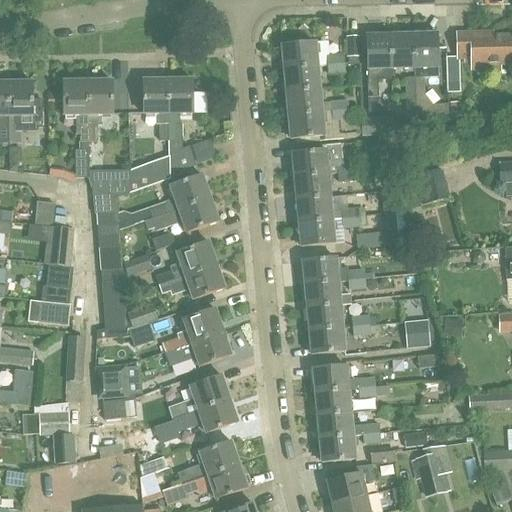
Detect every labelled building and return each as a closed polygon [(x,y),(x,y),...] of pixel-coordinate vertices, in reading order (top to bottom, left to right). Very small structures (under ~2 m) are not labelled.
[(458,34),(459,59),(466,59),(466,64),(473,64),(473,71),(491,70),(491,66),(511,64),(511,36),(485,38),(485,33),(458,34)] [(415,35),(392,36),(393,70),(416,69),(415,35)] [(415,35),(416,69),(439,69),(439,35),(415,35)] [(393,70),(392,36),(369,37),(370,70),(393,70)] [(347,59),(359,58),(358,37),(347,38),(347,59)] [(327,66),(345,64),(344,55),(326,57),(317,58),(315,43),(282,46),(284,70),(318,67),(327,66)] [(461,92),(459,59),(446,58),(447,93),(461,92)] [(346,74),(345,64),(327,66),(328,75),(346,74)] [(320,90),(318,67),(284,70),(286,93),(320,90)] [(415,79),(416,97),(425,97),(424,78),(415,79)] [(378,98),(378,79),(367,80),(368,98),(378,98)] [(416,97),(415,79),(405,79),(406,97),(416,97)] [(168,81),(170,141),(178,141),(178,125),(179,125),(179,115),(194,114),(193,80),(168,81)] [(170,141),(168,81),(144,81),(144,115),(158,115),(158,125),(161,125),(161,141),(170,141)] [(9,127),(8,83),(0,82),(0,127),(1,127),(1,144),(9,144),(9,127)] [(90,143),(89,82),(64,82),(64,116),(77,116),(77,135),(81,135),(81,143),(90,143)] [(89,82),(90,143),(99,142),(99,126),(101,126),(101,116),(113,115),(113,82),(89,82)] [(33,83),(8,83),(9,127),(9,144),(18,144),(18,129),(43,129),(43,101),(34,101),(33,83)] [(322,114),(320,90),(286,93),(288,117),(322,114)] [(331,113),(349,111),(348,101),(330,103),(331,113)] [(451,113),(461,113),(460,103),(450,103),(451,113)] [(349,111),(331,113),(332,122),(350,120),(349,111)] [(324,137),(322,114),(288,117),(290,140),(324,137)] [(362,137),(392,136),(391,117),(361,119),(362,137)] [(386,167),(384,155),(386,155),(385,141),(364,143),(366,158),(375,156),(376,168),(386,167)] [(169,160),(170,160),(172,160),(176,174),(196,166),(190,147),(169,154),(169,157),(169,160)] [(77,178),(76,179),(91,178),(90,150),(76,151),(77,178)] [(295,178),(329,174),(327,151),(293,154),(295,178)] [(169,157),(145,166),(152,186),(169,180),(169,160),(169,157)] [(337,174),(355,172),(354,163),(336,165),(337,174)] [(511,165),(500,166),(501,185),(506,185),(507,199),(511,199),(511,165)] [(442,170),(416,178),(418,185),(421,201),(423,206),(450,199),(442,170)] [(76,179),(77,178),(64,172),(50,171),(49,176),(60,177),(75,182),(76,179)] [(356,182),(355,172),(337,174),(338,184),(356,182)] [(329,174),(295,178),(298,201),(331,198),(329,174)] [(179,211),(211,199),(202,176),(171,187),(179,211)] [(96,215),(97,215),(119,213),(118,197),(94,189),(96,215)] [(333,212),(331,198),(298,201),(300,224),(334,221),(341,220),(359,219),(365,218),(381,216),(380,208),(358,210),(341,211),(340,211),(333,212)] [(211,199),(179,211),(146,223),(149,231),(157,228),(172,223),(173,226),(184,223),(188,234),(219,222),(211,199)] [(38,204),(37,225),(53,226),(55,205),(38,204)] [(0,222),(12,223),(13,213),(0,211),(0,222)] [(119,213),(97,215),(98,227),(120,225),(119,213)] [(359,219),(341,220),(342,230),(360,227),(366,227),(365,218),(359,219)] [(334,221),(300,224),(302,248),(336,245),(334,221)] [(0,234),(11,235),(12,223),(0,222),(0,234)] [(120,225),(98,227),(99,238),(121,236),(120,225)] [(156,252),(176,246),(171,234),(152,241),(156,252)] [(122,248),(121,236),(99,238),(100,250),(122,248)] [(186,278),(218,266),(209,243),(177,254),(181,264),(170,268),(172,272),(157,278),(160,287),(177,281),(177,282),(182,280),(181,278),(186,276),(186,278)] [(122,259),(122,248),(100,250),(101,261),(122,259)] [(397,261),(410,259),(410,248),(396,249),(397,261)] [(126,264),(130,277),(151,270),(146,257),(126,264)] [(123,265),(122,259),(101,261),(102,272),(123,270),(123,265)] [(338,282),(366,280),(374,279),(373,275),(371,275),(365,276),(365,271),(349,272),(348,269),(337,270),(336,259),(302,262),(304,286),(338,282)] [(226,289),(218,266),(186,278),(186,276),(181,278),(182,280),(177,282),(177,281),(160,287),(161,288),(163,294),(170,291),(172,296),(190,290),(194,301),(226,289)] [(123,270),(102,272),(103,284),(124,282),(123,270)] [(411,287),(411,279),(388,278),(387,288),(400,288),(400,302),(431,303),(431,288),(411,287)] [(348,282),(349,291),(366,290),(365,280),(348,282)] [(124,282),(103,284),(103,295),(125,293),(124,282)] [(340,306),(340,307),(351,306),(350,295),(339,296),(338,287),(338,282),(304,286),(307,309),(340,306)] [(44,288),(42,303),(69,306),(71,290),(48,288),(44,288)] [(126,305),(125,297),(125,293),(103,295),(104,306),(126,305)] [(69,306),(42,303),(41,303),(39,325),(68,328),(70,306),(69,306)] [(126,305),(104,306),(105,318),(127,316),(126,305)] [(133,330),(150,324),(158,321),(153,306),(128,315),(133,330)] [(340,306),(307,309),(309,333),(342,329),(340,307),(340,306)] [(192,345),(224,334),(215,309),(183,321),(187,331),(177,335),(179,339),(162,345),(166,354),(183,348),(184,349),(188,348),(187,345),(191,344),(192,345)] [(499,334),(511,333),(511,315),(498,316),(499,334)] [(127,316),(105,318),(106,329),(108,329),(116,329),(128,328),(127,316)] [(351,319),(352,328),(370,327),(369,317),(351,319)] [(430,347),(427,322),(405,324),(408,349),(430,347)] [(150,325),(150,324),(133,330),(128,332),(128,328),(116,329),(117,339),(131,337),(135,349),(156,341),(150,325)] [(371,336),(370,327),(352,328),(353,337),(371,336)] [(97,332),(96,341),(109,340),(108,329),(106,329),(97,332)] [(345,353),(342,329),(309,333),(311,356),(345,353)] [(183,348),(166,354),(169,362),(195,353),(200,368),(232,356),(224,334),(192,345),(191,344),(187,345),(188,348),(184,349),(183,348)] [(85,339),(68,338),(66,382),(82,383),(85,339)] [(0,363),(34,367),(35,358),(0,354),(0,363)] [(439,367),(438,355),(417,357),(418,369),(439,367)] [(358,390),(376,388),(375,379),(357,380),(357,381),(348,382),(347,367),(313,370),(315,393),(349,390),(349,391),(353,391),(353,389),(358,389),(358,390)] [(126,396),(124,369),(97,371),(99,398),(126,396)] [(38,391),(38,371),(22,371),(21,391),(38,391)] [(199,412),(231,400),(223,376),(190,388),(195,401),(169,410),(172,418),(173,421),(189,415),(189,416),(195,414),(194,412),(198,411),(199,412)] [(377,397),(376,388),(358,390),(359,399),(377,397)] [(349,390),(315,393),(317,417),(351,414),(349,391),(349,390)] [(0,405),(17,407),(19,393),(0,391),(0,405)] [(150,408),(167,407),(167,391),(149,392),(150,408)] [(472,411),(511,409),(511,395),(472,397),(472,411)] [(239,423),(231,400),(199,412),(198,411),(194,412),(195,414),(189,416),(189,415),(173,421),(176,430),(202,421),(206,434),(239,423)] [(106,421),(110,421),(138,418),(137,402),(105,405),(106,415),(106,421)] [(35,416),(42,417),(42,436),(70,435),(69,416),(69,404),(34,408),(35,416)] [(353,437),(351,414),(317,417),(319,440),(353,437)] [(362,437),(380,435),(379,425),(361,427),(362,437)] [(405,450),(427,447),(425,433),(404,436),(405,450)] [(380,435),(362,437),(363,445),(381,443),(380,435)] [(75,464),(74,436),(54,437),(55,465),(75,464)] [(355,461),(353,437),(319,440),(321,464),(355,461)] [(208,477),(240,465),(232,442),(200,453),(204,465),(194,469),(195,471),(180,476),(183,485),(184,485),(199,480),(199,481),(204,480),(203,477),(208,475),(208,477)] [(433,448),(413,452),(395,455),(396,466),(413,463),(418,481),(422,479),(428,498),(451,492),(446,474),(442,475),(437,456),(435,457),(433,448)] [(511,471),(511,453),(484,455),(484,473),(511,471)] [(142,479),(168,469),(163,459),(141,467),(142,479)] [(184,485),(183,485),(164,491),(163,491),(168,506),(188,499),(187,495),(197,492),(201,495),(207,493),(208,488),(212,487),(216,500),(249,489),(248,487),(251,483),(249,476),(244,475),(240,465),(208,477),(208,475),(203,477),(204,480),(199,481),(199,480),(184,485)] [(331,504),(366,496),(363,484),(375,481),(371,466),(356,467),(358,475),(326,482),(331,504)] [(511,474),(511,475),(511,473),(500,474),(503,482),(489,487),(497,507),(511,501),(511,474)] [(370,511),(366,496),(331,504),(333,511),(370,511)]
